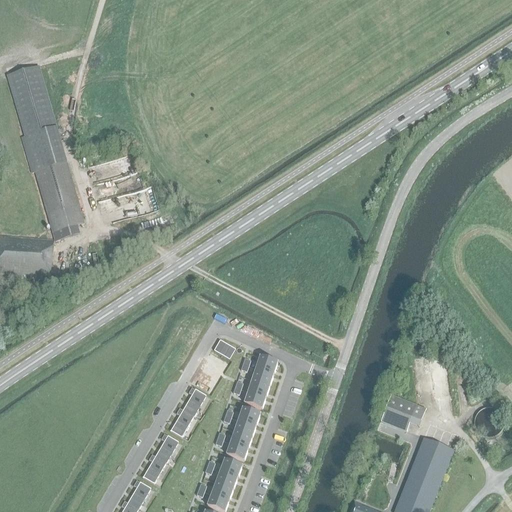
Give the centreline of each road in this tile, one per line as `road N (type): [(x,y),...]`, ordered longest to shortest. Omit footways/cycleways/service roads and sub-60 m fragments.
road 1 (primary): [(0,386),(511,48)]
road 2 (tertiary): [(335,379),(408,179),(457,123),(511,91)]
road 3 (residential): [(106,511),(217,326),(294,362)]
road 4 (track): [(347,349),(200,272)]
road 5 (residential): [(294,362),(241,511)]
road 6 (tertiary): [(288,511),(335,379)]
